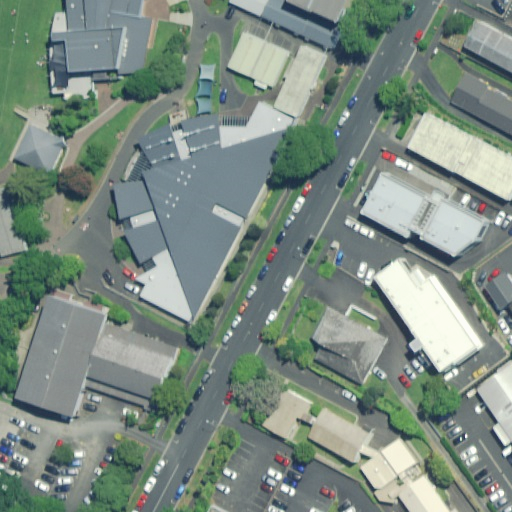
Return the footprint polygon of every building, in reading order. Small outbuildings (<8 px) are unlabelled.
[(64,48),(70,79),(142,67),(149,15),(134,12),(136,0),(62,0),(64,37),(49,36),(50,49),(64,48)] [(312,15),(279,0),(236,0),(233,7),(302,38),(312,15)] [(366,0),(311,0),(306,12),(352,32),(366,0)] [(511,37),(489,25),(475,52),(511,71),(511,37)] [(305,61),(261,41),(245,75),(290,95),(305,61)] [(511,95),(479,77),(462,108),(511,136),(511,95)] [(140,308),(197,331),(300,131),(271,111),(242,152),(224,158),(214,124),(185,133),(169,139),(142,150),(156,182),(124,193),(116,197),(126,238),(142,274),(154,270),(160,280),(147,288),(140,308)] [(511,203),(511,158),(426,113),(407,150),(511,204),(511,203)] [(63,143),(25,124),(5,166),(42,184),(63,143)] [(433,202),(388,176),(365,214),(410,240),(433,202)] [(0,259),(23,254),(6,187),(0,188),(0,259)] [(490,229),(445,204),(425,242),(460,261),(480,247),(490,229)] [(403,258),(375,279),(446,376),(487,346),(436,277),(423,286),(403,258)] [(511,283),(506,274),(485,288),(510,324),(511,322),(511,283)] [(118,321),(60,301),(25,402),(79,421),(93,382),(167,408),(186,354),(115,329),(118,321)] [(397,344),(341,311),(323,340),(380,373),(397,344)] [(511,371),(486,390),(511,425),(511,371)] [(321,409),(293,392),(272,427),(300,444),(321,409)] [(382,438),(335,414),(317,448),(364,472),(382,438)] [(428,470),(409,444),(369,472),(388,498),(428,470)] [(456,511),(431,476),(408,492),(422,511),(456,511)] [(344,511),(344,496),(334,496),(334,511),(344,511)]
